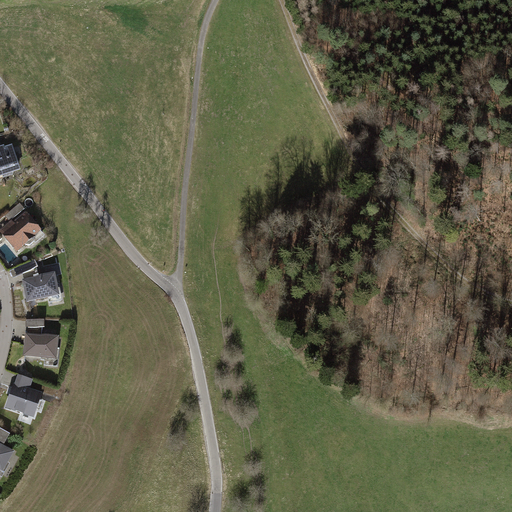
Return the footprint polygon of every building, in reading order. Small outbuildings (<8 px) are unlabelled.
[(0,154),(0,161),(6,179),(24,173),(17,149),(0,154)] [(29,216),(4,235),(17,252),(23,247),(30,250),(36,245),(35,238),(42,233),(29,216)] [(53,273),(21,280),(26,302),(58,295),(53,273)] [(29,317),(29,325),(46,326),(47,318),(29,317)] [(56,336),(24,333),(21,356),(54,360),(56,336)] [(38,382),(20,375),(9,406),(35,416),(42,396),(34,393),(38,382)] [(0,471),(5,474),(18,453),(6,446),(13,433),(0,425),(0,471)]
